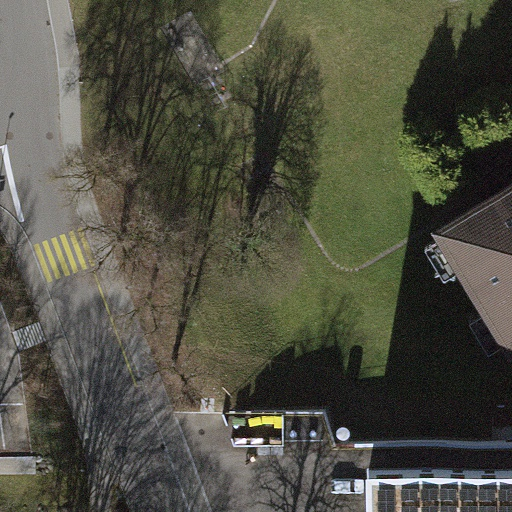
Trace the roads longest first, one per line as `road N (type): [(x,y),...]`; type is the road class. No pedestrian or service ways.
road 1 (residential): [(166,511),(36,141)]
road 2 (residential): [(36,141),(14,0)]
